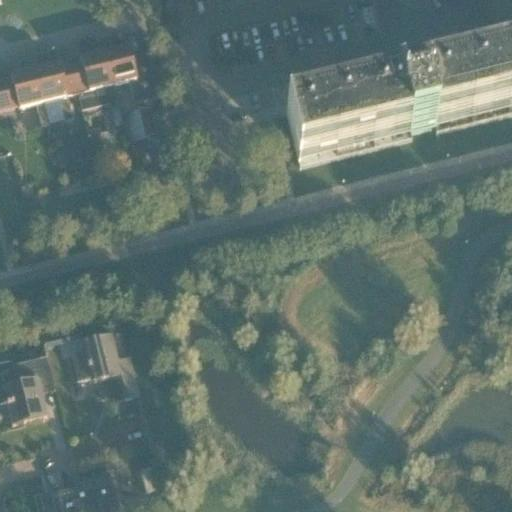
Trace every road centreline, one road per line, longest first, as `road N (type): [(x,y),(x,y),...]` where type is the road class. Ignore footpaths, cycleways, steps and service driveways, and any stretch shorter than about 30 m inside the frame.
road 1 (residential): [(511,228),(473,254),(439,350),(387,415),(351,479),(318,511)]
road 2 (residential): [(0,480),(95,449),(128,428)]
